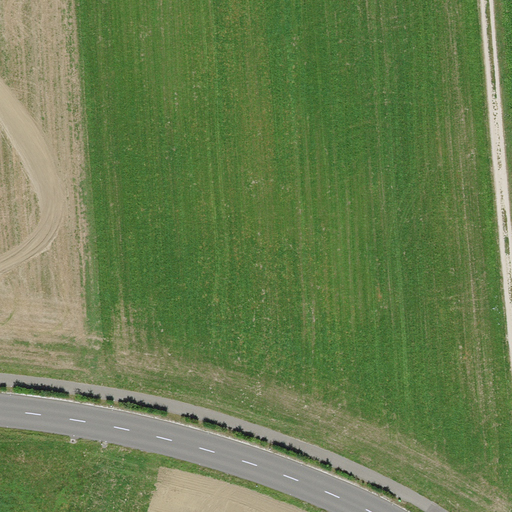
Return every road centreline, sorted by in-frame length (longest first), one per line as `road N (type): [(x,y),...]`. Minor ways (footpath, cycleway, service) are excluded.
road 1 (tertiary): [(0,413),(218,451),(367,511)]
road 2 (track): [(488,0),(511,266)]
